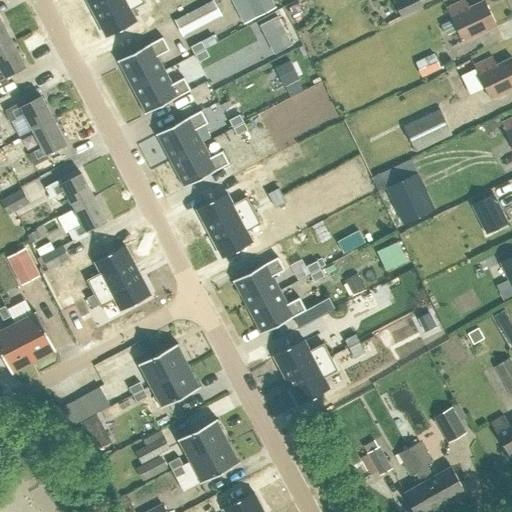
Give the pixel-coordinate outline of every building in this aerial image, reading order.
[(87,0),(94,13),(118,0),(87,0)] [(128,0),(118,0),(94,13),(107,38),(106,39),(107,40),(152,16),(146,4),(133,10),(128,0)] [(211,0),(173,20),(181,37),(220,16),(211,0)] [(270,0),(245,0),(254,17),(274,7),(270,0)] [(424,6),(420,0),(400,0),(394,3),(401,17),(424,6)] [(484,0),(469,7),(465,0),(463,0),(447,8),(449,11),(435,18),(442,33),(456,27),(462,41),(497,25),(485,0),(484,0)] [(278,16),(258,26),(267,42),(286,32),(278,16)] [(0,49),(13,42),(1,19),(0,18),(0,49)] [(456,47),(463,60),(498,44),(492,30),(456,47)] [(164,36),(119,60),(132,86),(165,69),(166,69),(159,55),(171,49),(164,36)] [(201,41),(190,47),(194,54),(205,48),(201,41)] [(26,66),(13,42),(0,49),(0,64),(2,69),(0,70),(0,85),(9,81),(6,76),(26,66)] [(205,49),(195,55),(198,62),(209,57),(205,49)] [(511,56),(497,64),(493,56),(474,65),(490,98),(511,87),(511,56)] [(165,69),(132,86),(146,113),(192,89),(185,76),(173,83),(166,69),(165,69)] [(419,86),(439,81),(437,74),(417,79),(419,86)] [(449,85),(455,110),(475,105),(469,80),(449,85)] [(34,130),(54,120),(41,96),(21,106),(19,102),(5,110),(11,121),(25,113),(34,130)] [(203,109),(157,133),(171,160),(204,142),(197,128),(209,122),(203,109)] [(451,134),(439,109),(403,126),(415,152),(451,134)] [(239,114),(229,120),(232,127),(243,121),(239,114)] [(511,117),(502,122),(511,142),(511,117)] [(66,144),(54,120),(34,130),(42,146),(28,154),(34,165),(49,158),(47,154),(66,144)] [(248,130),(244,122),(233,128),(237,135),(248,130)] [(204,142),(171,160),(185,186),(230,163),(224,150),(212,156),(204,142)] [(435,209),(418,171),(385,186),(403,224),(435,209)] [(66,190),(75,207),(94,196),(81,172),(62,182),(60,179),(45,187),(51,198),(66,190)] [(240,183),(194,207),(195,208),(196,208),(209,233),(241,216),(234,202),(247,196),(240,183)] [(29,203),(21,188),(0,199),(0,200),(8,215),(29,203)] [(493,194),(470,206),(485,236),(508,225),(493,194)] [(282,195),(272,201),(275,208),(286,202),(282,195)] [(107,221),(94,196),(75,207),(83,223),(68,231),(74,242),(89,234),(87,231),(107,221)] [(241,216),(209,233),(222,258),(221,259),(222,260),(268,237),(261,224),(249,230),(241,216)] [(126,243),(80,266),(87,279),(99,273),(106,287),(138,270),(125,245),(126,244),(126,243)] [(70,258),(62,244),(48,251),(45,245),(38,248),(48,269),(70,258)] [(511,254),(498,262),(511,291),(511,254)] [(6,264),(18,296),(39,287),(26,256),(6,264)] [(279,256),(234,280),(248,306),(281,289),(274,275),(286,268),(279,256)] [(314,289),(325,284),(318,266),(307,271),(314,289)] [(113,301),(101,307),(108,320),(153,296),(153,295),(152,295),(138,270),(106,287),(113,301)] [(357,273),(342,281),(350,295),(364,287),(357,273)] [(281,289),(248,306),(263,333),(308,309),(301,296),(289,302),(281,289)] [(54,295),(62,320),(71,317),(63,292),(54,295)] [(5,305),(0,307),(0,313),(3,320),(11,316),(5,305)] [(36,314),(15,325),(34,361),(54,351),(56,353),(57,352),(36,312),(35,312),(36,314)] [(0,350),(13,375),(14,374),(13,372),(34,361),(15,325),(0,332),(0,350)] [(317,330),(272,353),(272,355),(274,354),(287,379),(319,363),(312,349),(324,342),(317,330)] [(192,364),(208,356),(196,332),(180,340),(192,364)] [(356,334),(345,340),(349,347),(360,341),(356,334)] [(360,342),(349,347),(353,354),(363,349),(360,342)] [(137,364),(148,386),(188,365),(177,343),(137,364)] [(511,394),(511,361),(510,357),(494,366),(510,395),(511,394)] [(319,363),(287,379),(300,405),(299,405),(299,407),(345,383),(338,370),(326,377),(319,363)] [(160,408),(200,387),(188,365),(148,386),(160,408)] [(350,391),(373,387),(371,372),(348,375),(350,391)] [(131,385),(135,393),(143,389),(140,381),(131,385)] [(97,387),(75,398),(86,417),(107,406),(97,387)] [(143,389),(135,393),(138,401),(147,397),(143,389)] [(466,431),(452,407),(434,417),(448,442),(466,431)] [(511,422),(509,424),(504,415),(491,423),(509,454),(511,452),(511,422)] [(181,438),(192,458),(228,439),(217,419),(219,418),(218,416),(178,437),(179,439),(181,438)] [(161,431),(143,439),(147,446),(136,452),(141,463),(170,449),(161,431)] [(201,481),(242,460),(241,459),(239,460),(228,439),(192,458),(203,479),(201,480),(201,481)] [(391,468),(375,439),(363,445),(379,475),(391,468)] [(411,448),(441,504),(465,490),(451,466),(434,476),(428,466),(433,463),(421,442),(411,448)] [(414,511),(427,511),(441,504),(411,448),(400,454),(412,475),(417,472),(423,482),(404,493),(414,511)] [(169,461),(173,469),(183,464),(179,456),(170,460),(169,461)] [(168,477),(161,458),(134,467),(142,487),(168,477)] [(187,472),(183,464),(173,469),(176,477),(187,472)] [(256,491),(216,511),(265,511),(255,493),(256,492),(256,491)]
